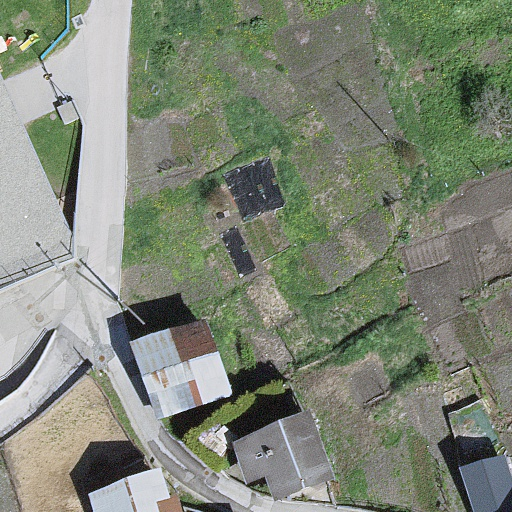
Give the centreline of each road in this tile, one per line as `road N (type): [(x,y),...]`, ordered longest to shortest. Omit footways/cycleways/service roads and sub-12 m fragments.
road 1 (residential): [(116,0),(94,275),(103,319)]
road 2 (residential): [(103,319),(121,407),(192,490),(252,511)]
road 3 (residential): [(103,319),(40,396),(0,424)]
